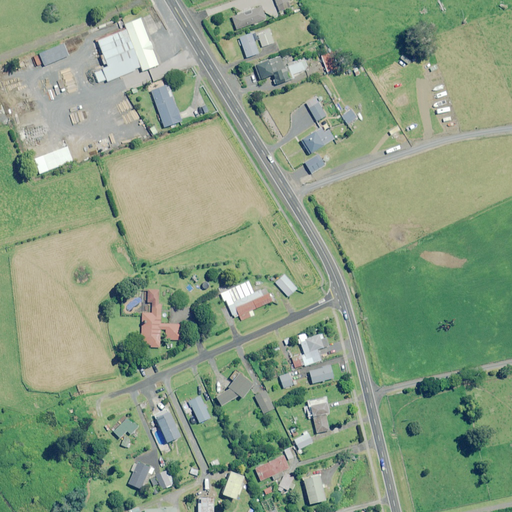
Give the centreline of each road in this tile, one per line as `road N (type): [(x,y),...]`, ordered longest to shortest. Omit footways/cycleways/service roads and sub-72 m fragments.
road 1 (primary): [(170,0),(316,238),(341,294)]
road 2 (residential): [(110,395),(341,294)]
road 3 (primary): [(341,294),(395,511)]
